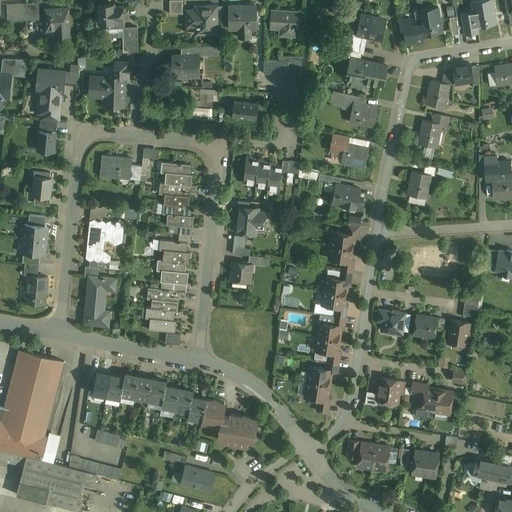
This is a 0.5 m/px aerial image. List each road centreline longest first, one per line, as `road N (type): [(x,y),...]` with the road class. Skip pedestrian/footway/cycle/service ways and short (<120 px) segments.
road 1 (residential): [(58,335),(78,138),(199,142),(213,149),(216,165),(198,361)]
road 2 (residential): [(376,232),(407,65),(511,43)]
road 3 (residential): [(310,447),(342,420),(350,398),(376,232)]
road 4 (residential): [(310,447),(263,391),(198,361)]
road 5 (residential): [(198,361),(58,335)]
road 6 (residential): [(511,225),(384,232)]
